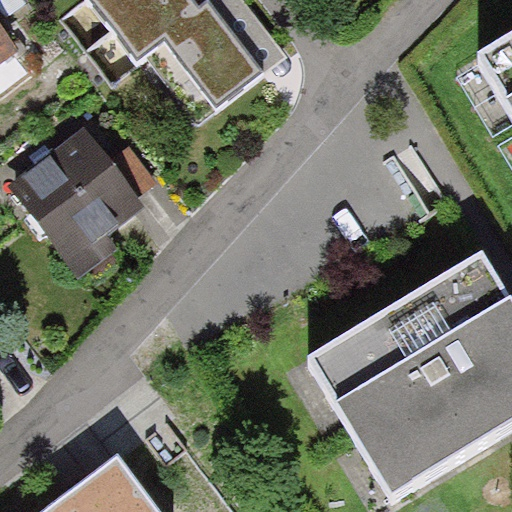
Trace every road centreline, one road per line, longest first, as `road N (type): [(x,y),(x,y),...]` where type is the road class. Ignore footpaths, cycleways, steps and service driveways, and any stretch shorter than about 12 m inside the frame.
road 1 (residential): [(0,464),(344,93)]
road 2 (residential): [(344,93),(427,0)]
